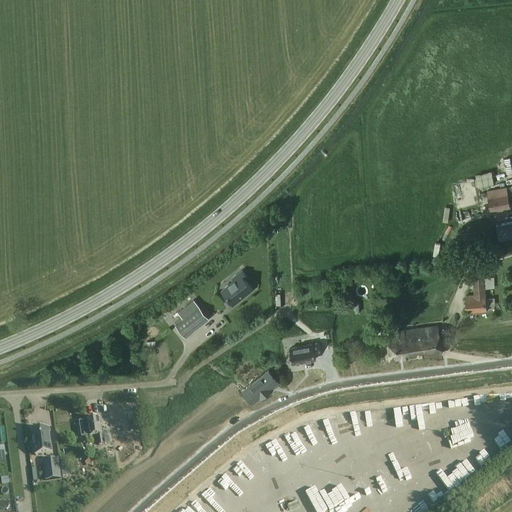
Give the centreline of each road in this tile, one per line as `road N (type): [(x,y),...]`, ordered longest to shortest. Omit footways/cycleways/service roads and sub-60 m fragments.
road 1 (secondary): [(0,347),(153,266),(248,189),(331,98),(397,0)]
road 2 (unclassified): [(142,511),(235,432),(286,401),(511,363)]
road 3 (unclassified): [(0,394),(170,382)]
